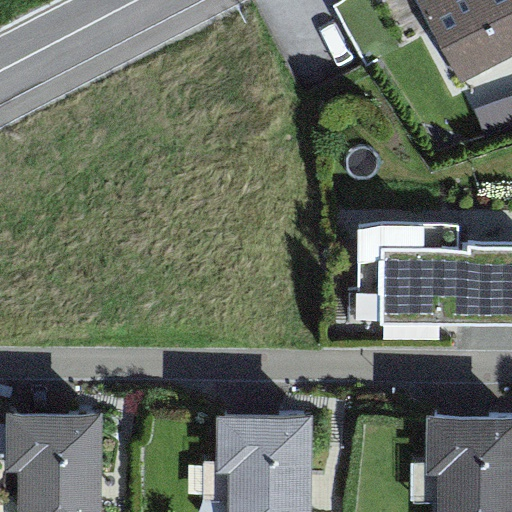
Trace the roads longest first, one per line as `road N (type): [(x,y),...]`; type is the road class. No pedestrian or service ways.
road 1 (residential): [(0,362),(511,366)]
road 2 (secondary): [(150,0),(0,81)]
